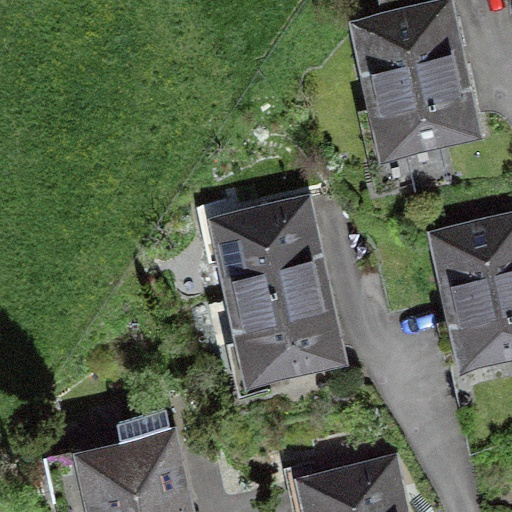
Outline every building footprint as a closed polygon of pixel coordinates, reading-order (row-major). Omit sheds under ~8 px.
[(369,0),(372,10),(342,19),(374,165),(474,140),(442,0),(369,0)] [(330,313),(312,241),(302,196),(211,217),(250,381),(341,359),(330,313)] [(511,349),(511,212),(434,231),(465,360),(511,349)] [(466,446),(508,438),(492,363),(451,372),(453,383),(458,409),(464,435),(466,446)] [(187,511),(181,481),(170,432),(74,453),(86,511),(187,511)] [(310,471),(317,511),(405,511),(402,498),(394,455),(310,471)]
